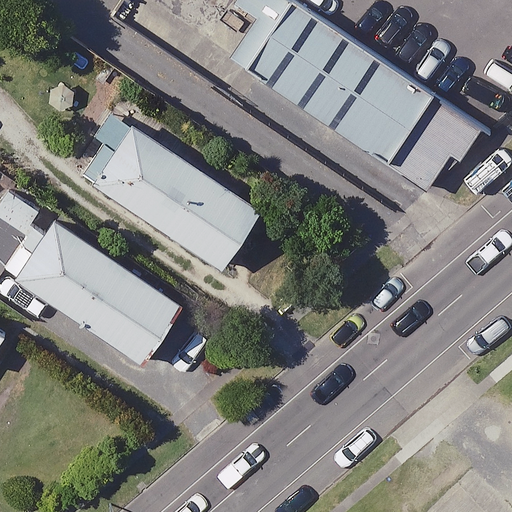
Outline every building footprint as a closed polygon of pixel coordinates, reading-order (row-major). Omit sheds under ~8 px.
[(511,0),(430,0),(391,59),(480,119),(490,126),(511,108),(511,0)] [(444,164),(231,33),(190,98),(387,223),(444,164)] [(166,158),(126,131),(95,176),(225,262),(263,204),(175,145),(166,158)] [(186,299),(57,212),(45,229),(34,222),(7,263),(147,357),(186,299)] [(0,343),(8,331),(0,325),(0,343)]
